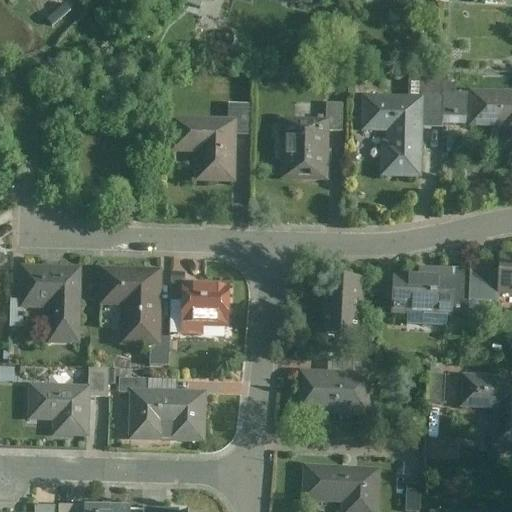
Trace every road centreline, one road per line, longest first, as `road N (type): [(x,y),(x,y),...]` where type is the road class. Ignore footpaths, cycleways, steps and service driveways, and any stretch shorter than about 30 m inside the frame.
road 1 (residential): [(250,475),(2,471)]
road 2 (residential): [(511,221),(374,247),(274,249)]
road 3 (residential): [(274,249),(36,235)]
road 4 (residential): [(250,475),(274,249)]
